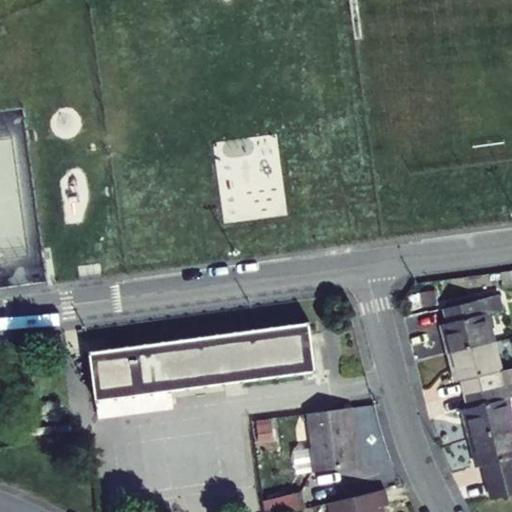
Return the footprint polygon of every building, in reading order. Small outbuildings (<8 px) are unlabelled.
[(450,312),(453,327),(447,328),(454,356),(500,345),(493,317),(489,318),(485,304),(450,312)] [(313,381),(311,332),(91,346),(99,396),(313,381)] [(511,373),(507,374),(500,345),(454,356),(461,385),(466,383),(469,397),(511,387),(511,373)] [(0,403),(9,402),(2,355),(0,355),(0,403)] [(511,387),(469,397),(473,411),(467,413),(474,442),(511,433),(511,387)] [(371,444),(367,415),(322,421),(327,456),(323,456),(325,479),(370,474),(366,445),(371,444)] [(511,433),(474,442),(481,472),(486,471),(494,505),(511,500),(511,433)] [(296,446),(296,469),(308,469),(308,447),(296,446)] [(400,496),(393,498),(395,511),(400,511),(403,511),(400,496)] [(395,511),(393,498),(347,508),(347,511),(395,511)] [(316,511),(314,500),(275,508),(276,511),(316,511)]
